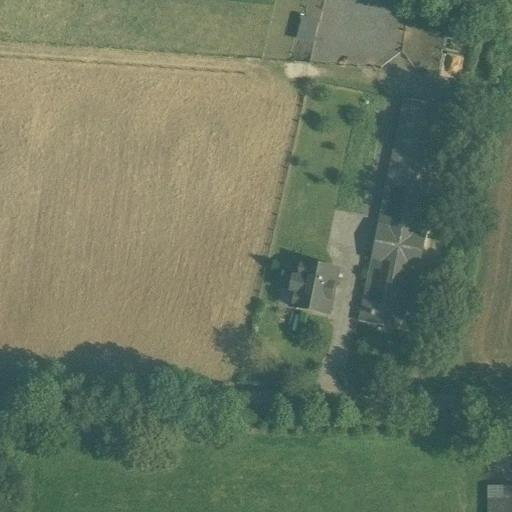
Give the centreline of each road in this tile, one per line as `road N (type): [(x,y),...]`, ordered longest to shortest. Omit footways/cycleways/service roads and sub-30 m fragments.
road 1 (unclassified): [(0,392),(511,405)]
road 2 (track): [(485,0),(407,404)]
